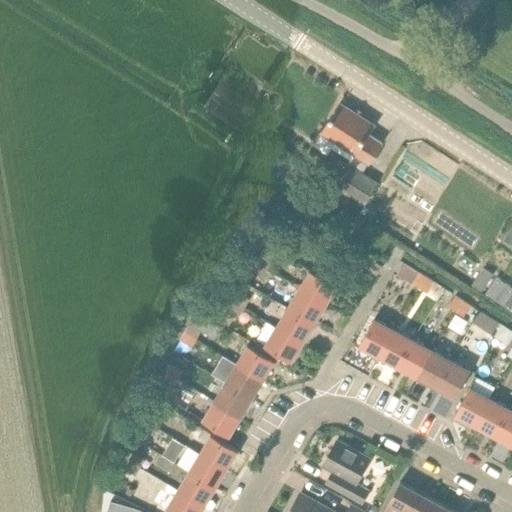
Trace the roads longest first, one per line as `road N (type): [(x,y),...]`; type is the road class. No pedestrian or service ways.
road 1 (residential): [(511,498),(350,410),(329,408),(299,421),(242,511)]
road 2 (tertiary): [(511,181),(232,0)]
road 3 (unclassified): [(511,131),(294,0)]
